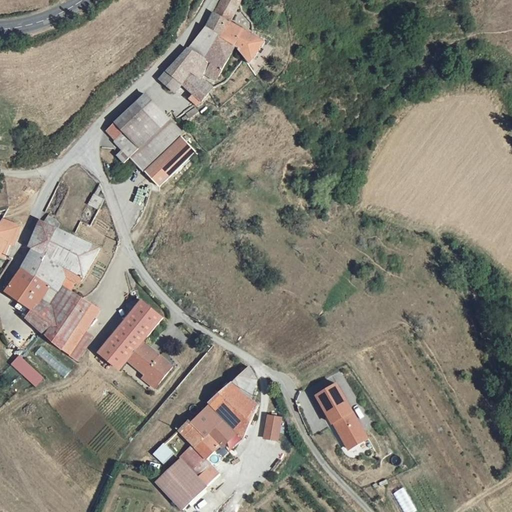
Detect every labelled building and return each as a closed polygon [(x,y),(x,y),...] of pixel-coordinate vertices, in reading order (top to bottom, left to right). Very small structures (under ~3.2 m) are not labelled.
[(234,23),(243,6),(245,2),(241,0),(225,0),(208,31),(201,41),(193,51),(192,51),(204,59),(211,63),(222,46),(239,57),(248,63),(264,41),(261,40),(265,35),(259,30),(255,36),(234,23)] [(222,46),(211,63),(218,67),(227,73),(239,57),(222,46)] [(194,74),(204,59),(192,51),(182,60),(160,82),(180,95),(185,87),(194,74)] [(211,63),(204,59),(194,74),(207,83),(218,67),(211,63)] [(207,83),(194,74),(185,87),(201,98),(212,87),(207,83)] [(210,106),(218,98),(231,86),(227,83),(218,92),(212,87),(201,98),(210,106)] [(203,113),(210,106),(201,98),(195,104),(199,109),(203,113)] [(125,136),(142,154),(133,163),(146,175),(183,137),(142,101),(117,126),(116,129),(112,134),(109,141),(114,146),(125,136)] [(116,129),(105,138),(109,142),(109,141),(112,134),(116,129)] [(142,154),(125,136),(114,146),(123,155),(117,162),(126,171),(133,163),(142,154)] [(185,141),(151,178),(165,192),(199,156),(185,141)] [(88,289),(106,252),(47,221),(34,249),(36,251),(23,277),(61,301),(68,290),(73,281),(88,289)] [(0,236),(0,259),(8,262),(13,250),(20,252),(25,230),(8,224),(0,236)] [(74,364),(93,338),(107,318),(91,306),(68,290),(61,301),(23,277),(12,298),(34,315),(28,323),(32,326),(30,329),(26,334),(39,345),(44,339),(74,364)] [(163,396),(163,397),(180,377),(149,353),(171,328),(150,310),(115,352),(135,370),(163,396)] [(74,364),(82,370),(102,347),(93,338),(74,364)] [(135,370),(115,352),(106,362),(126,380),(135,370)] [(42,380),(19,357),(10,366),(33,389),(42,380)] [(266,412),(255,404),(264,385),(257,375),(230,399),(182,440),(197,456),(212,472),(222,462),(228,468),(242,456),(237,450),(244,444),(249,449),(266,412)] [(344,386),(324,398),(341,425),(342,424),(358,450),(377,439),(344,386)] [(293,419),(278,420),(278,431),(293,431),(293,419)] [(152,454),(162,463),(173,452),(162,443),(152,454)] [(191,511),(207,497),(220,485),(212,476),(214,474),(212,472),(197,456),(159,493),(176,511),(191,511)] [(403,511),(413,511),(417,510),(403,487),(393,493),(403,511)]
